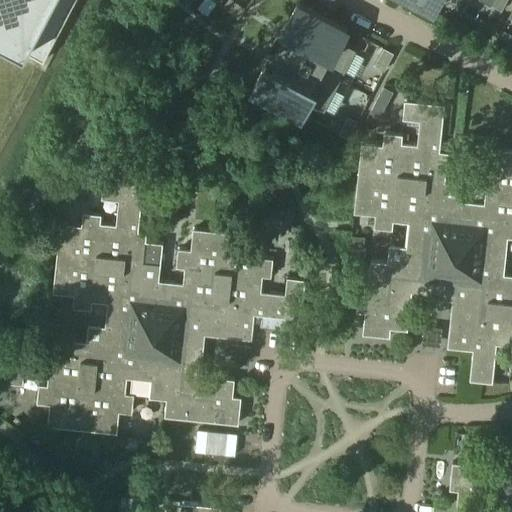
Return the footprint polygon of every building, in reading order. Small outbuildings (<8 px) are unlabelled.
[(0,0),(0,37),(43,60),(74,0),(0,0)] [(234,0),(227,0),(223,6),(238,18),(245,9),(234,0)] [(413,0),(434,11),(439,0),(413,0)] [(501,11),(506,0),(493,0),(491,5),(501,11)] [(288,30),(279,47),(340,79),(356,49),(341,40),(347,28),(298,2),(284,28),(288,30)] [(266,62),(253,88),(302,114),(309,102),(324,110),(340,79),(279,47),(270,64),(266,62)] [(383,47),(374,65),(384,71),(393,53),(383,47)] [(362,142),(354,212),(375,214),(374,227),(393,229),(393,220),(409,222),(406,246),(389,244),(388,261),(371,260),(367,294),(358,293),(356,311),(365,312),(363,333),(390,336),(391,328),(408,329),(411,295),(452,299),(448,346),(465,348),(473,349),(470,379),(493,381),(497,343),(511,344),(511,274),(504,273),(508,236),(511,236),(511,149),(494,148),(492,169),(479,168),(477,186),(486,187),(484,203),(460,200),(462,183),(445,181),(448,151),(439,150),(441,132),(445,104),(405,99),(403,118),(420,119),(417,144),(402,142),(403,133),(384,132),(383,144),(362,142)] [(347,115),(338,133),(348,139),(358,121),(347,115)] [(0,327),(0,365),(6,366),(5,381),(23,383),(25,366),(49,368),(48,384),(39,383),(37,402),(50,403),(48,424),(117,432),(119,410),(132,412),(134,393),(125,393),(127,377),(151,379),(149,397),(167,398),(165,415),(239,423),(241,396),(233,395),(235,378),(201,375),(205,333),(252,338),(254,320),(260,321),(259,323),(286,326),(287,316),(301,318),(306,278),(305,278),(287,276),(285,293),(261,291),(263,275),(271,276),(273,257),(261,256),(263,235),(194,228),(191,249),(179,247),(177,266),(185,267),(183,282),(159,280),(163,242),(146,240),(147,231),(139,230),(144,183),(104,179),(102,198),(119,199),(116,224),(101,222),(102,214),(83,212),(82,224),(61,222),(53,291),(74,294),(73,306),(92,308),(92,300),(108,302),(106,326),(88,324),(87,341),(57,338),(56,346),(29,343),(31,331),(0,327)] [(511,511),(511,467),(452,462),(449,489),(458,489),(456,506),(490,510),(489,511),(511,511)] [(222,511),(220,511),(221,506),(181,502),(180,511),(222,511)]
